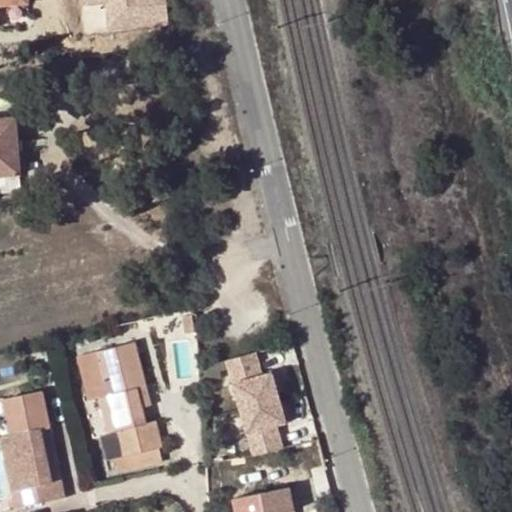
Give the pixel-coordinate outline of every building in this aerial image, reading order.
[(29,0),(0,0),(0,8),(30,6),(29,0)] [(0,193),(20,192),(17,119),(0,120),(0,193)] [(148,384),(137,340),(98,350),(105,378),(114,376),(118,391),(100,396),(100,397),(109,432),(119,430),(126,456),(162,446),(156,426),(149,427),(144,407),(139,387),(148,384)] [(78,355),(90,399),(100,397),(100,396),(118,391),(114,376),(105,378),(98,350),(78,355)] [(227,356),(241,405),(280,394),(278,389),(272,369),(263,372),(256,350),(227,356)] [(278,367),(272,369),(278,389),(284,387),(278,367)] [(153,404),(148,384),(139,387),(144,407),(153,404)] [(0,437),(16,506),(66,495),(62,476),(52,478),(41,429),(51,426),(43,391),(2,400),(10,435),(0,437)] [(280,394),(241,405),(255,452),(284,446),(277,421),(287,419),(281,399),(280,394)] [(281,399),(287,419),(293,417),(287,397),(281,399)] [(41,429),(52,478),(62,476),(51,426),(41,429)] [(240,511),(290,511),(297,510),(292,487),(237,497),(240,511)]
